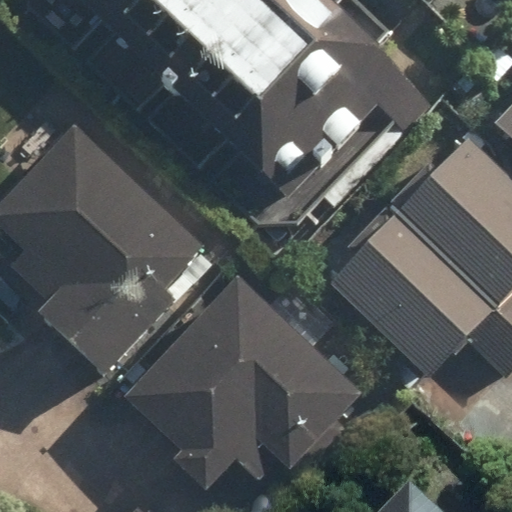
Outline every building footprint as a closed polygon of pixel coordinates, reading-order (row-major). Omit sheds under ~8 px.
[(93,0),(303,197),(333,165),(344,175),(399,117),(411,129),(450,88),(405,46),(417,33),(381,0),(93,0)] [(95,126),(7,226),(80,291),(55,319),(119,375),(128,383),(205,297),(195,289),(232,247),(95,126)] [(451,386),(480,356),(511,386),(511,156),(490,136),(420,211),(347,286),(451,386)] [(143,405),(195,451),(182,465),(221,499),(233,485),(273,439),(309,470),(383,385),(257,275),(143,405)] [(462,511),(412,464),(366,511),(462,511)] [(159,511),(149,503),(141,511),(159,511)]
